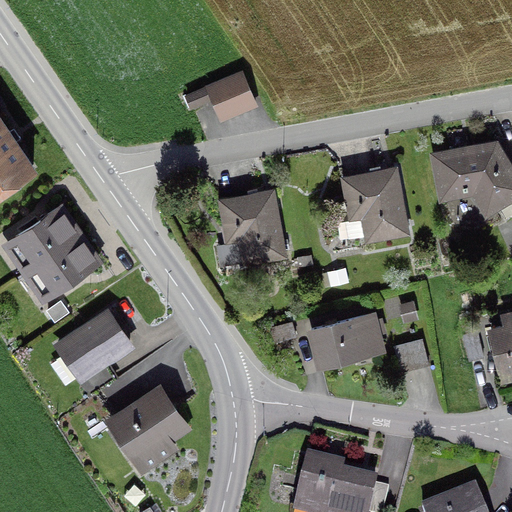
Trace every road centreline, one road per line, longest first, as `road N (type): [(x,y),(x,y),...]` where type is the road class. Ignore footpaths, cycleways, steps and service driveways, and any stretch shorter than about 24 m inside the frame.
road 1 (residential): [(105,181),(155,164),(511,98)]
road 2 (tertiary): [(105,181),(195,310),(235,396)]
road 3 (residential): [(235,396),(482,434)]
road 4 (tertiary): [(0,33),(105,181)]
